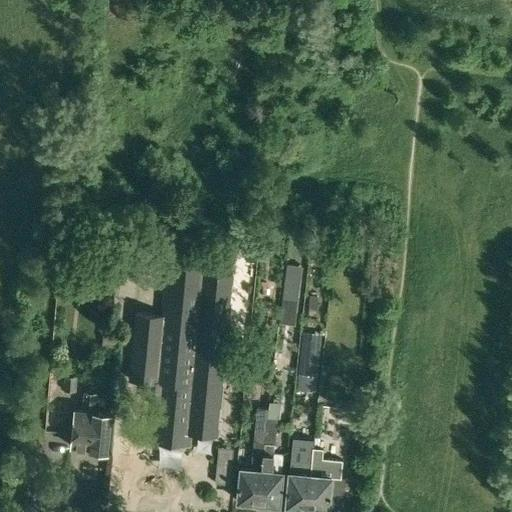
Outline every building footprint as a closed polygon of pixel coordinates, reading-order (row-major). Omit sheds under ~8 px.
[(152,252),(153,240),(138,239),(137,251),(152,252)] [(98,246),(94,290),(110,292),(114,248),(98,246)] [(158,400),(154,441),(189,444),(190,433),(217,436),(231,273),(205,271),(206,253),(170,249),(169,257),(167,257),(166,258),(167,258),(165,288),(164,288),(164,289),(167,289),(166,308),(169,308),(168,315),(135,312),(129,380),(144,381),(143,398),(158,400)] [(301,277),(285,275),(282,299),(297,301),(301,277)] [(59,332),(77,333),(78,295),(61,295),(59,332)] [(319,296),(310,295),(308,314),(317,315),(319,296)] [(76,377),(65,376),(64,391),(75,391),(76,377)] [(111,413),(94,411),(96,392),(84,391),(82,410),(75,409),(71,446),(89,448),(89,449),(107,451),(111,413)] [(258,503),(267,416),(267,407),(257,406),(250,468),(241,467),(237,501),(241,501),(241,503),(250,504),(250,502),(258,503)] [(277,417),(267,416),(258,503),(267,504),(266,506),(275,506),(276,504),(278,505),(282,471),(271,470),(277,417)] [(307,507),(313,447),(302,446),(300,459),(291,458),(287,505),(289,506),(289,508),(299,509),(299,506),(307,507)] [(328,501),(343,502),(345,483),(330,481),(331,475),(320,474),(323,448),(313,447),(307,507),(315,508),(315,509),(324,510),(324,508),(328,509),(328,501)] [(230,484),(231,474),(216,472),(215,483),(230,484)]
